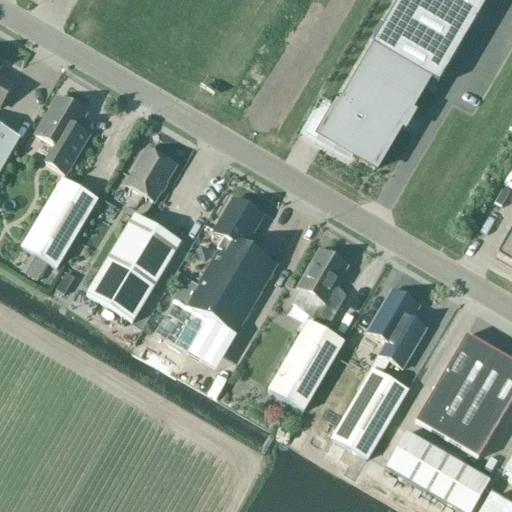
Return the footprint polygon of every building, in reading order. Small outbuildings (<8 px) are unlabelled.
[(438,88),(489,2),(486,0),(399,0),(321,133),(382,169),(431,84),(438,88)] [(0,109),(12,89),(0,81),(0,67),(0,109)] [(86,118),(57,101),(35,138),(62,155),(52,172),(65,179),(80,154),(69,147),(86,118)] [(0,174),(19,142),(0,130),(0,174)] [(126,190),(127,191),(154,206),(175,170),(147,153),(126,190)] [(97,203),(62,183),(21,252),(35,260),(46,266),(56,272),(97,203)] [(225,242),(185,310),(235,339),(276,270),(244,252),(262,220),(233,203),(214,236),(225,242)] [(86,300),(127,324),(132,327),(180,247),(134,220),(86,300)] [(511,232),(495,259),(511,269),(511,232)] [(293,307),(311,322),(327,332),(342,306),(331,299),(348,270),(319,253),(297,291),(301,294),(293,307)] [(46,266),(35,260),(25,278),(35,284),(46,266)] [(406,333),(419,311),(391,295),(367,336),(386,347),(379,359),(402,373),(421,341),(406,333)] [(309,326),(269,395),(303,415),(343,346),(309,326)] [(461,383),(481,349),(465,340),(445,374),(461,383)] [(476,392),(496,357),(481,349),(461,383),(476,392)] [(492,401),(511,366),(496,357),(476,392),(492,401)] [(492,401),(508,411),(511,404),(511,366),(492,401)] [(373,374),(332,444),(368,464),(408,394),(373,374)] [(476,392),(461,383),(445,374),(435,391),(466,409),(476,392)] [(445,444),(456,427),(466,409),(435,391),(415,427),(445,444)] [(508,411),(492,401),(476,392),(466,409),(498,428),(508,411)] [(488,446),(498,428),(466,409),(456,427),(488,446)] [(478,463),(488,446),(456,427),(445,444),(478,463)] [(472,511),(487,485),(403,439),(384,474),(453,511),(472,511)]
